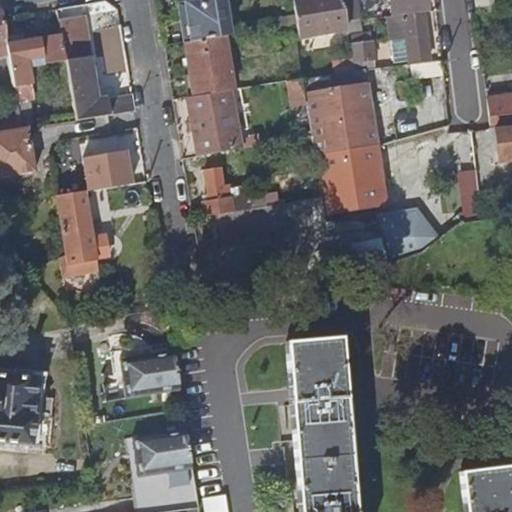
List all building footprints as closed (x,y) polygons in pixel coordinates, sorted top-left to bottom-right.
[(224,5),(222,0),(212,0),(202,2),(204,10),(224,5)] [(248,0),(222,0),(224,5),(204,10),(206,22),(212,21),(216,39),(255,30),(248,0)] [(298,41),(349,33),(348,27),(343,0),(291,0),(295,21),(298,41)] [(428,0),(392,0),(393,2),(401,1),(403,16),(430,12),(428,0)] [(478,0),(480,15),(498,12),(496,0),(478,0)] [(0,80),(2,92),(15,88),(9,44),(5,21),(2,11),(0,11),(0,80)] [(68,61),(78,122),(136,113),(134,100),(108,103),(108,101),(99,102),(84,16),(60,20),(62,32),(68,61)] [(425,19),(406,22),(412,66),(430,63),(425,19)] [(212,21),(206,22),(210,40),(216,39),(212,21)] [(15,88),(32,86),(29,67),(68,61),(62,32),(39,36),(40,40),(9,44),(15,88)] [(358,75),(366,74),(374,73),(373,64),(377,64),(375,46),(372,46),(371,38),(354,40),(358,75)] [(316,159),(377,149),(366,74),(358,75),(355,75),(305,82),(314,142),(316,159)] [(34,101),(32,86),(15,88),(18,104),(30,102),(34,101)] [(231,93),(191,100),(201,158),(241,153),(231,93)] [(504,100),(488,102),(491,127),(494,127),(511,125),(511,106),(505,107),(504,100)] [(34,129),(30,102),(18,104),(20,118),(22,130),(34,129)] [(0,134),(22,130),(20,118),(0,120),(0,134)] [(511,125),(494,127),(498,164),(511,162),(511,125)] [(47,163),(47,159),(42,128),(34,129),(22,130),(28,166),(47,163)] [(0,177),(29,173),(28,166),(22,130),(0,134),(0,177)] [(132,149),(82,153),(86,189),(135,185),(132,149)] [(221,244),(325,227),(324,219),(386,208),(377,149),(316,159),(322,201),(235,216),(217,219),(221,244)] [(217,219),(235,216),(231,191),(224,192),(221,174),(207,176),(211,206),(205,208),(206,221),(217,219)] [(52,197),(79,193),(76,178),(50,182),(52,197)] [(89,260),(79,193),(52,197),(61,253),(63,264),(89,260)] [(379,246),(382,268),(420,254),(432,246),(415,218),(375,224),(379,246)] [(379,246),(324,256),(322,281),(360,274),(375,271),(382,268),(379,246)] [(256,273),(280,269),(278,260),(254,263),(256,273)] [(302,263),(294,268),(293,274),(299,280),(304,279),(309,275),(309,269),(302,263)] [(256,273),(255,273),(256,278),(280,274),(280,269),(256,273)] [(351,511),(337,342),(288,346),(301,511),(351,511)] [(174,353),(125,361),(132,402),(180,395),(174,353)] [(132,402),(125,361),(119,362),(125,403),(132,402)] [(34,381),(0,378),(0,445),(32,447),(34,381)] [(186,434),(138,441),(144,479),(144,482),(193,475),(186,434)] [(132,442),(137,480),(144,479),(138,441),(132,442)] [(511,511),(511,468),(462,474),(465,511),(511,511)] [(230,511),(229,494),(205,496),(206,511),(230,511)]
